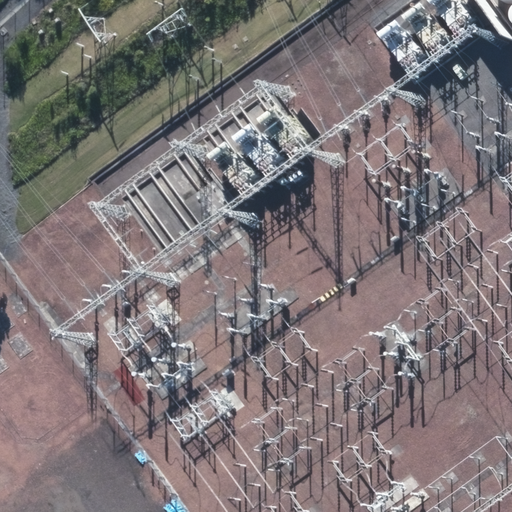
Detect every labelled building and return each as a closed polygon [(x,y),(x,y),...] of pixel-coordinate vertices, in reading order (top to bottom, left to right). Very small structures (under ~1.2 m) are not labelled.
[(461,0),(436,0),(467,53),(486,42),(461,0)] [(433,7),(412,20),(442,67),(462,54),(433,7)] [(405,28),(388,40),(417,84),(435,72),(405,28)] [(294,107),(270,125),(301,166),(325,149),(294,107)] [(266,129),(246,145),(278,187),(298,171),(266,129)] [(237,150),(217,165),(248,204),(267,189),(237,150)]
